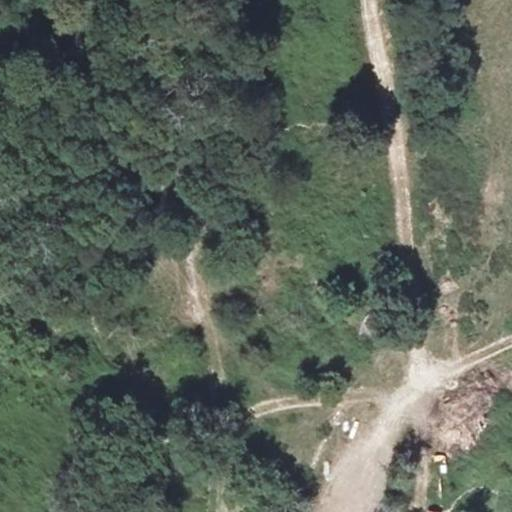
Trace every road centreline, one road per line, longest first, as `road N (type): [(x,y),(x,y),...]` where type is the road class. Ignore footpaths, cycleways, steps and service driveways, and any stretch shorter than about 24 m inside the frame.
road 1 (track): [(367,0),(426,378),(406,511)]
road 2 (track): [(511,342),(426,378),(271,405),(228,426),(209,481),(209,511)]
